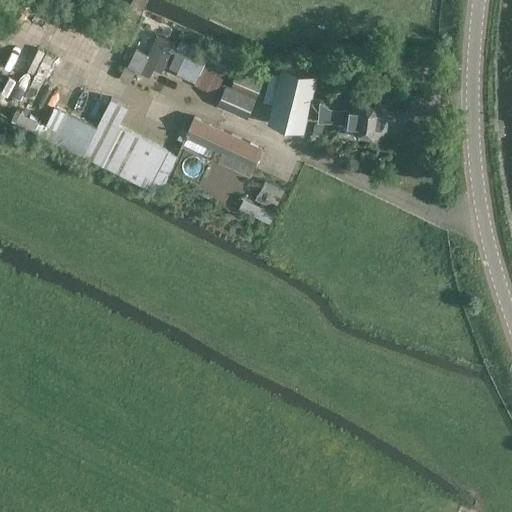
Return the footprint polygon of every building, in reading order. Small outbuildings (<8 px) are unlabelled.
[(158,30),(140,66),(151,72),(168,35),(158,30)] [(193,84),(216,95),(226,72),(205,62),(209,55),(180,41),(168,70),(195,82),(193,84)] [(226,72),(231,75),(236,65),(210,52),(209,55),(205,62),(226,72)] [(307,119),(313,96),(317,75),(282,67),(268,122),(305,131),(307,119)] [(217,105),(223,107),(246,118),(255,98),(256,98),(263,80),(237,69),(231,86),(226,84),(217,105)] [(12,123),(163,187),(179,149),(121,124),(131,102),(113,94),(100,123),(56,104),(48,121),(19,108),(12,123)] [(320,98),(313,96),(307,119),(346,123),(357,137),(357,138),(374,139),(387,129),(388,113),(378,99),(361,98),(348,107),(332,106),(320,98)] [(185,135),(186,135),(252,168),(261,147),(194,116),(185,135)] [(274,213),(243,199),(243,198),(239,207),(271,223),(274,213)]
